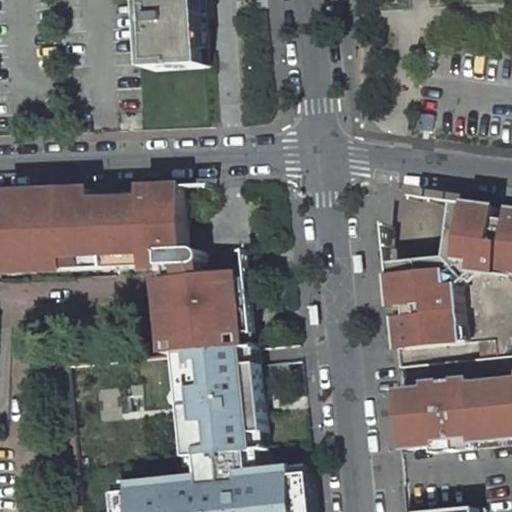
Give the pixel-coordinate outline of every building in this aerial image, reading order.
[(152,0),(158,74),(206,70),(200,0),(152,0)] [(64,197),(10,199),(10,204),(11,217),(3,218),(2,216),(1,214),(0,214),(0,255),(11,255),(12,268),(12,275),(66,273),(65,258),(147,255),(148,270),(169,269),(203,267),(203,266),(205,263),(206,261),(205,258),(203,255),(199,253),(189,254),(186,192),(96,195),(97,204),(66,205),(64,197)] [(96,195),(64,197),(66,205),(97,204),(96,195)] [(10,204),(0,204),(0,214),(1,214),(2,216),(3,218),(11,217),(10,204)] [(459,214),(501,220),(502,210),(460,205),(459,214)] [(482,280),(511,283),(511,221),(501,220),(459,214),(454,258),(408,262),(412,307),(414,321),(417,348),(462,343),(461,329),(472,328),(467,289),(482,280)] [(11,255),(0,255),(0,268),(12,268),(11,255)] [(66,273),(148,270),(147,255),(65,258),(66,273)] [(412,307),(408,262),(397,263),(402,308),(412,307)] [(203,267),(169,269),(171,294),(185,293),(184,285),(205,283),(203,267)] [(205,283),(184,285),(185,293),(171,294),(165,295),(170,348),(183,346),(184,359),(236,355),(235,342),(249,341),(245,286),(223,288),(222,282),(205,283)] [(260,340),(255,285),(245,286),(249,341),(260,340)] [(417,348),(414,321),(403,322),(406,349),(417,348)] [(473,341),(472,328),(461,329),(462,343),(473,341)] [(477,386),(476,381),(421,386),(422,392),(431,392),(432,401),(459,397),(459,388),(477,386)] [(454,452),(511,445),(511,382),(477,386),(459,388),(459,397),(432,401),(431,392),(422,392),(406,394),(413,449),(441,447),(441,442),(452,441),(454,452)] [(441,442),(441,447),(442,453),(454,452),(452,441),(441,442)] [(486,511),(483,478),(378,489),(380,511),(486,511)]
